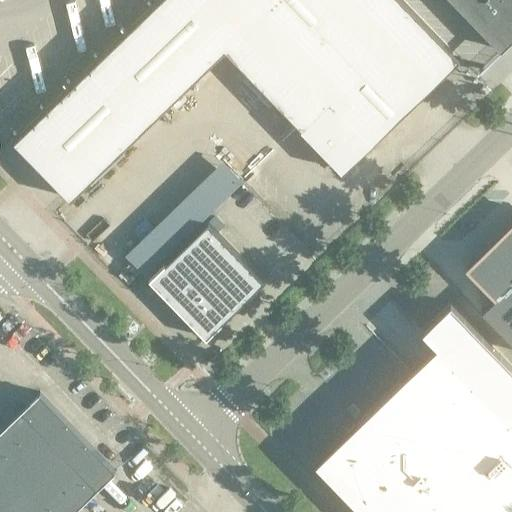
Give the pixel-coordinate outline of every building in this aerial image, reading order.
[(452,51),(403,0),(157,0),(13,139),(70,198),(225,48),(342,171),(373,141),(366,134),(452,51)] [(511,0),(452,0),(500,50),(511,38),(511,0)] [(174,171),(182,181),(200,167),(191,157),(174,171)] [(128,258),(147,278),(237,191),(215,171),(128,258)] [(265,280),(208,221),(149,278),(206,337),(265,280)] [(501,232),(502,233),(491,244),(490,242),(487,245),(488,247),(467,267),(495,296),(481,310),(511,341),(511,223),(505,230),(503,229),(501,232)] [(363,511),(511,511),(511,343),(462,292),(422,331),(436,346),(342,436),(345,439),(320,463),(339,482),(336,484),(363,511)] [(0,511),(71,511),(115,470),(40,392),(21,409),(0,429),(0,511)]
